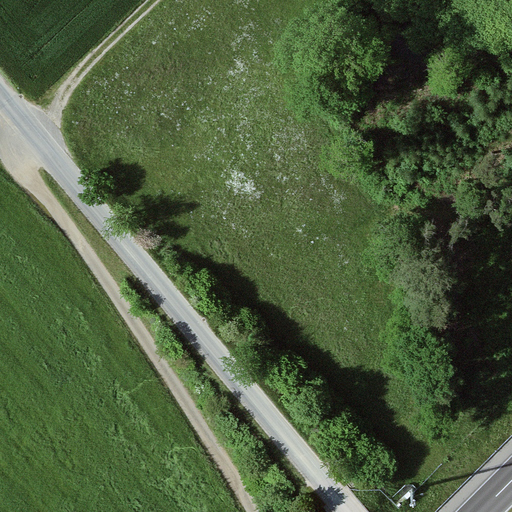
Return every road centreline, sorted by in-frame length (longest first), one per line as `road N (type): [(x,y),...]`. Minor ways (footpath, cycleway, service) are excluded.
road 1 (unclassified): [(0,93),(347,511)]
road 2 (track): [(39,140),(26,160),(30,179),(253,511)]
road 3 (track): [(39,140),(87,64),(153,0)]
